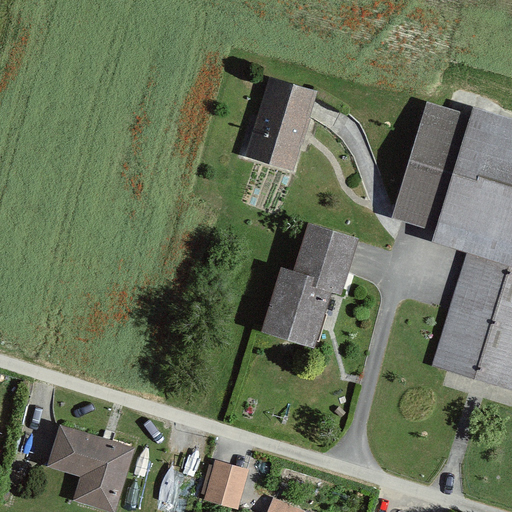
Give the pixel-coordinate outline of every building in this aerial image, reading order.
[(316,92),(271,79),(248,155),(293,169),(308,116),(310,107),(315,93),(316,92)] [(428,102),(394,214),(439,228),(436,237),(470,247),(435,362),(478,375),(511,385),(511,120),(475,109),(473,115),(428,102)] [(358,237),(311,222),(295,274),(281,270),(262,331),(313,347),(332,286),(343,289),(352,259),(358,237)] [(107,442),(62,428),(51,465),(81,474),(74,497),(114,510),(133,450),(107,442)] [(231,467),(217,463),(206,499),(236,508),(246,471),(231,467)] [(303,511),(306,506),(273,492),(264,511),(303,511)]
